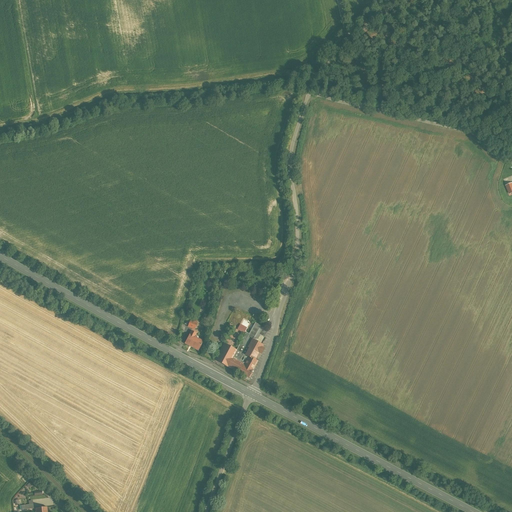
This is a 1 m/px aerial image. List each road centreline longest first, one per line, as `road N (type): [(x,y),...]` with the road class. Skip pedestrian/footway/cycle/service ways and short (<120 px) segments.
road 1 (unclassified): [(394,0),(348,38),(309,92),(290,157),(296,259),(250,394)]
road 2 (secondary): [(0,256),(250,394)]
road 3 (secondary): [(250,394),(477,511)]
road 4 (unclassified): [(250,394),(205,511)]
